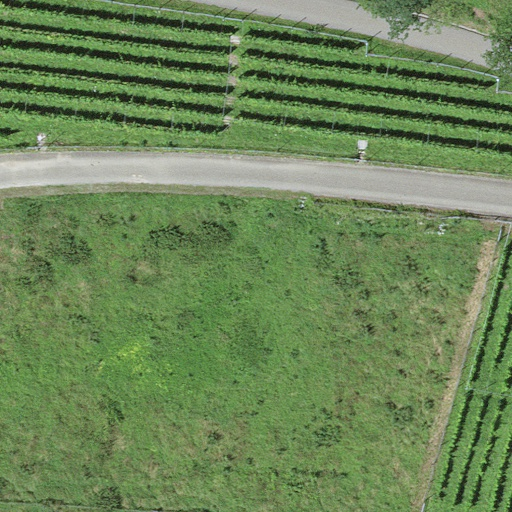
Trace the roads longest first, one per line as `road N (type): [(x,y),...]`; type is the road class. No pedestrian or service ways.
road 1 (track): [(511,196),(154,169),(0,174)]
road 2 (track): [(511,59),(358,14),(274,0)]
